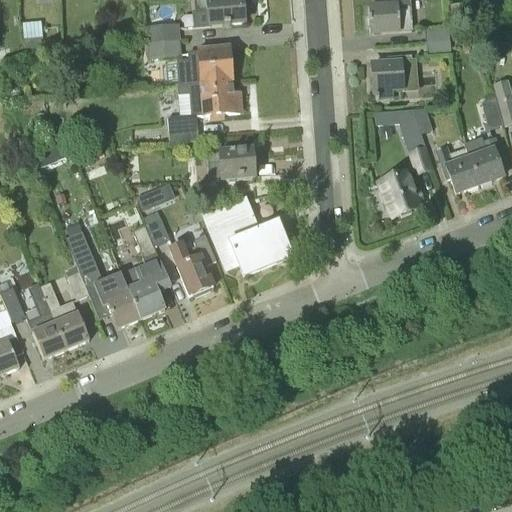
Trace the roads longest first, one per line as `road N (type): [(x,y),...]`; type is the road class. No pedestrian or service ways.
road 1 (residential): [(0,425),(335,286)]
road 2 (residential): [(335,286),(314,0)]
road 3 (residential): [(335,286),(511,222)]
